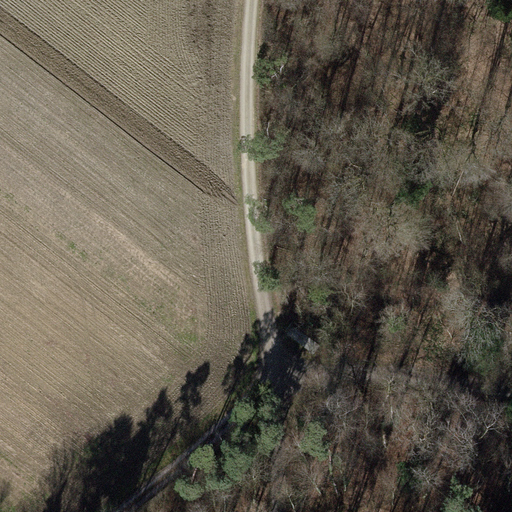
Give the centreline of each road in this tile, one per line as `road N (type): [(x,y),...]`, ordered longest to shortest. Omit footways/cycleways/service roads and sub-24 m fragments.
road 1 (track): [(254,0),(245,124),(289,511)]
road 2 (track): [(511,390),(364,368),(269,372)]
road 3 (track): [(123,511),(244,407),(269,372)]
